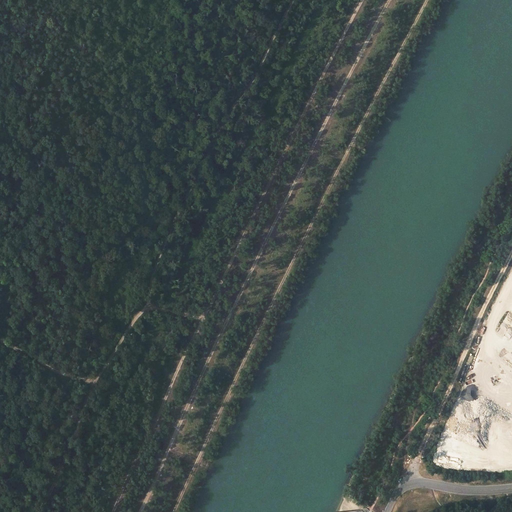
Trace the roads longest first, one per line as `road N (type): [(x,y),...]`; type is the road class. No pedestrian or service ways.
road 1 (track): [(173,511),(323,196),(428,0)]
road 2 (track): [(112,511),(361,0)]
road 3 (track): [(388,0),(139,511)]
road 4 (track): [(293,0),(204,152),(139,311)]
road 5 (track): [(361,486),(511,179)]
road 6 (track): [(202,321),(139,311),(92,381),(40,511)]
road 7 (track): [(410,482),(511,255)]
road 8 (unclassified): [(511,488),(410,482),(386,511)]
